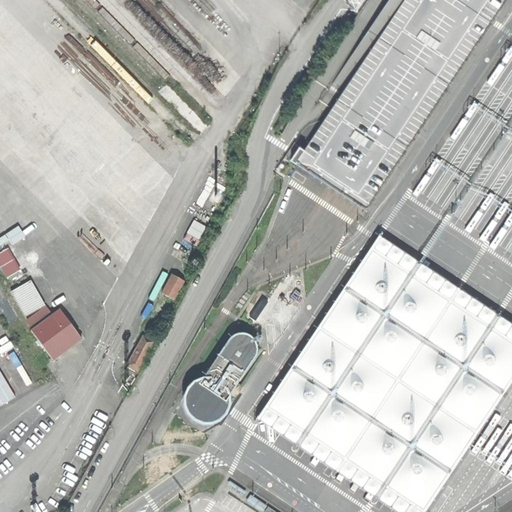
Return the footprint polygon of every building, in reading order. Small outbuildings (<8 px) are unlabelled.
[(362,203),(369,208),(507,0),(388,0),(333,84),(338,88),(343,91),(306,148),(301,144),(293,158),(302,164),(310,169),(318,174),(325,179),(333,184),(340,189),(348,194),(355,199),(362,203)] [(188,233),(199,238),(205,226),(194,221),(188,233)] [(399,511),(424,511),(511,380),(511,324),(380,236),(258,418),(399,511)] [(25,253),(31,264),(47,256),(41,245),(25,253)] [(8,248),(0,251),(0,267),(5,277),(19,270),(8,248)] [(150,320),(160,326),(174,301),(173,300),(184,281),(172,275),(162,293),(164,295),(150,320)] [(52,359),(81,338),(60,309),(31,330),(52,359)] [(145,334),(152,338),(158,327),(151,323),(145,334)] [(225,400),(255,356),(256,352),(256,348),(255,343),(252,337),(247,334),(241,332),(235,333),(228,339),(201,379),(197,381),(192,385),(188,391),(186,398),(186,405),(188,411),(192,416),(197,419),(202,421),(209,421),(215,419),(220,415),(223,410),(225,406),(225,400)] [(127,364),(137,369),(153,341),(143,335),(127,364)]
